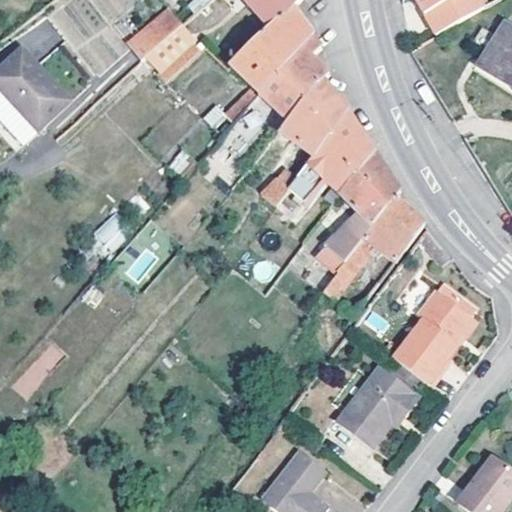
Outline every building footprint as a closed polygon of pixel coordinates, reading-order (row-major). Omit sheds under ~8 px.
[(242,0),(271,28),(293,8),(297,4),(299,0),(242,0)] [(478,0),(413,0),(438,39),(486,11),(478,0)] [(250,89),(259,98),(311,39),(313,37),(309,30),(293,8),(271,28),(226,67),(250,89)] [(166,9),(127,44),(143,61),(146,58),(158,71),(190,42),(193,39),(166,9)] [(511,30),(509,28),(483,66),(511,85),(511,30)] [(311,39),(259,98),(269,106),(281,117),(273,128),(281,134),(323,82),(329,77),(320,68),(311,61),(320,49),(311,39)] [(161,85),(198,51),(190,42),(158,71),(153,75),(161,85)] [(0,91),(37,132),(67,105),(20,54),(0,72),(0,91)] [(511,85),(483,66),(477,74),(511,97),(511,85)] [(293,144),(315,160),(349,115),(350,113),(335,96),(323,82),(281,134),(293,144)] [(222,139),(259,98),(250,89),(213,131),(222,139)] [(269,106),(259,98),(222,139),(220,143),(233,156),(230,160),(234,164),(266,129),(257,120),(269,106)] [(315,160),(309,168),(328,186),(340,198),(374,154),(362,136),(349,115),(315,160)] [(293,144),(281,134),(255,167),(266,177),(293,144)] [(357,217),(371,231),(396,199),(400,193),(391,180),(374,154),(340,198),(357,217)] [(276,212),(285,200),(309,168),(299,160),(260,200),(276,212)] [(328,186),(309,168),(285,200),(290,204),(293,199),(308,211),(328,186)] [(371,231),(364,241),(375,250),(394,265),(421,232),(423,228),(425,227),(419,221),(396,199),(371,231)] [(109,251),(130,232),(115,214),(93,232),(109,251)] [(364,241),(371,231),(357,217),(315,259),(336,277),(364,241)] [(111,261),(132,281),(170,243),(149,223),(111,261)] [(375,250),(364,241),(336,277),(321,297),(333,306),(375,250)] [(352,320),(376,289),(365,280),(341,311),(352,320)] [(90,286),(82,301),(95,308),(104,294),(90,286)] [(436,375),(457,348),(451,343),(469,319),(474,313),(438,287),(414,317),(420,321),(400,347),(436,375)] [(451,343),(457,348),(475,324),(469,319),(451,343)] [(10,388),(26,401),(65,355),(49,342),(10,388)] [(396,414),(402,418),(416,398),(375,368),(335,422),(370,449),(389,423),(396,414)] [(396,414),(389,423),(395,428),(402,418),(396,414)] [(265,498),(283,511),(324,511),(331,503),(311,488),(327,467),(302,449),(265,498)] [(481,482),(494,465),(488,460),(474,477),(481,482)] [(503,511),(511,500),(511,477),(494,465),(481,482),(475,489),(472,487),(456,508),(461,511),(503,511)]
